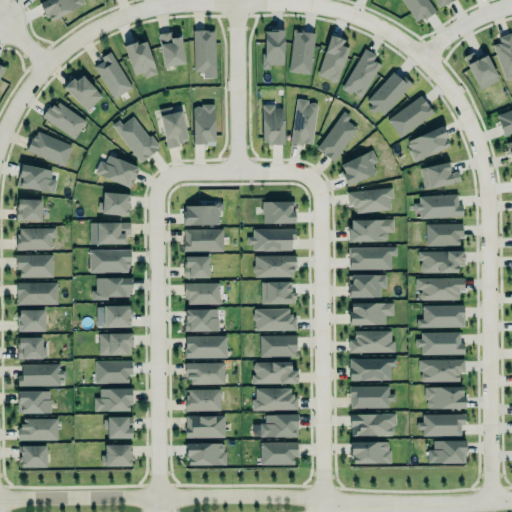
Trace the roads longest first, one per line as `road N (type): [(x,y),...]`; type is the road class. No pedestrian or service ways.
road 1 (residential): [(489,501),(486,185),(467,119),(422,57),(380,27),(326,7),(179,3),(105,23),(46,65)]
road 2 (residential): [(237,172),(173,174),(157,189),(158,511)]
road 3 (residential): [(322,508),(319,196),(301,173),(237,172)]
road 4 (tertiary): [(322,508),(306,497),(0,497)]
road 5 (tertiary): [(322,508),(511,500)]
road 6 (residential): [(237,172),(235,3)]
